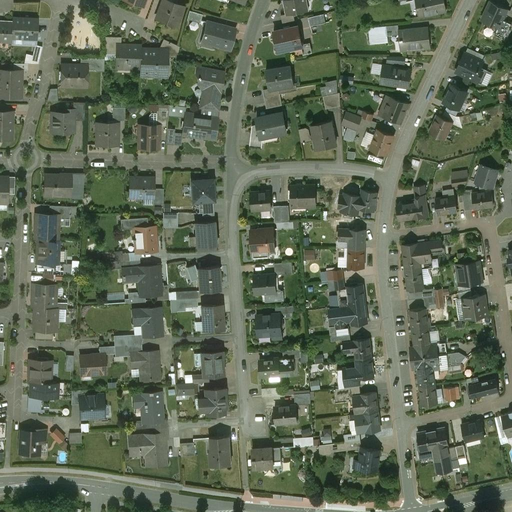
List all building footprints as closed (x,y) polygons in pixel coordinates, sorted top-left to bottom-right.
[(183,7),(165,0),(163,0),(163,1),(162,2),(160,5),(161,6),(156,18),(176,26),(183,7)] [(283,0),(286,14),(286,15),(293,14),(308,11),(306,0),(283,0)] [(415,0),(419,17),(446,11),(444,0),(415,0)] [(507,9),(490,1),(481,20),(498,28),(495,34),(504,39),(511,24),(502,20),(507,9)] [(202,14),(189,11),(187,19),(200,22),(202,14)] [(293,14),(286,15),(286,14),(281,15),(282,23),(295,20),(293,14)] [(323,14),(308,18),(310,26),(325,23),(323,14)] [(38,19),(12,18),(12,22),(11,38),(37,39),(38,19)] [(12,22),(0,21),(0,42),(11,43),(11,38),(12,22)] [(235,29),(207,22),(201,42),(230,50),(235,29)] [(298,26),(273,31),(278,52),(288,49),(302,46),(298,26)] [(386,26),(368,28),(369,35),(387,33),(386,26)] [(428,27),(399,31),(400,41),(403,40),(404,50),(430,47),(428,27)] [(121,37),(105,37),(105,52),(117,52),(117,45),(121,45),(121,37)] [(180,47),(163,39),(160,47),(160,50),(167,50),(167,57),(177,57),(180,47)] [(35,45),(30,63),(38,63),(42,47),(35,45)] [(121,45),(117,45),(117,52),(116,67),(140,68),(141,49),(141,46),(121,45)] [(160,50),(141,49),(140,68),(140,75),(166,76),(167,57),(167,50),(160,50)] [(478,52),(476,58),(482,61),(484,55),(478,52)] [(456,72),(475,81),(482,84),(488,71),(481,67),(484,62),(482,61),(476,58),(466,53),(465,53),(456,72)] [(404,56),(388,56),(388,62),(403,65),(404,56)] [(104,59),(80,58),(80,65),(87,66),(87,69),(103,69),(103,71),(104,71),(104,59)] [(80,65),(62,65),(61,86),(86,86),(87,69),(87,66),(80,65)] [(391,66),(384,65),(382,72),(380,74),(379,78),(381,80),(388,81),(391,66)] [(291,66),(266,70),(269,89),(269,90),(279,88),(294,86),(291,66)] [(398,67),(391,66),(388,81),(388,84),(409,87),(411,70),(398,68),(398,67)] [(225,73),(197,67),(196,73),(198,77),(197,77),(199,78),(198,83),(201,88),(204,88),(201,102),(207,103),(207,99),(219,101),(218,101),(222,82),(223,82),(225,73)] [(13,70),(0,69),(0,83),(19,84),(20,71),(22,71),(22,70),(13,70)] [(19,84),(0,83),(0,96),(21,97),(19,97),(19,84)] [(467,92),(452,84),(443,102),(459,110),(467,92)] [(49,88),(50,99),(58,98),(57,87),(49,88)] [(279,88),(269,90),(269,89),(263,90),(264,97),(280,94),(279,88)] [(340,93),(323,96),(326,109),(340,106),(340,93)] [(280,94),(264,97),(266,109),(282,105),(280,94)] [(408,103),(390,96),(386,106),(383,105),(379,115),(400,123),(408,103)] [(219,101),(207,99),(207,103),(201,102),(200,108),(206,109),(217,111),(219,101)] [(73,109),(64,109),(64,112),(52,112),(52,121),(54,123),(54,132),(73,132),(73,125),(75,123),(74,122),(75,120),(84,120),(85,102),(73,102),(73,109)] [(186,107),(169,105),(168,110),(168,115),(184,117),(184,116),(186,107)] [(125,107),(112,107),(112,120),(124,120),(125,107)] [(217,111),(206,109),(206,115),(209,115),(208,118),(217,119),(218,111),(217,111)] [(0,110),(0,124),(12,125),(13,111),(0,110)] [(168,110),(156,110),(156,125),(159,125),(159,126),(167,126),(168,115),(168,110)] [(362,117),(347,111),(342,124),(357,130),(361,117),(362,117)] [(374,115),(364,111),(362,117),(361,117),(362,118),(370,121),(371,121),(374,115)] [(282,112),(256,117),(259,131),(261,138),(263,138),(286,133),(282,112)] [(475,112),(460,116),(462,124),(477,120),(475,112)] [(208,118),(194,116),(194,113),(193,117),(184,116),(184,117),(182,134),(215,139),(217,119),(208,118)] [(453,122),(437,115),(429,132),(444,139),(453,122)] [(331,121),(311,125),(313,138),(310,139),(314,149),(317,149),(336,145),(331,121)] [(117,123),(97,123),(97,144),(117,145),(117,123)] [(12,125),(0,124),(0,138),(12,139),(12,125)] [(156,125),(140,125),(139,148),(157,148),(157,143),(159,143),(159,126),(159,125),(156,125)] [(175,129),(167,128),(165,144),(173,145),(175,129)] [(394,135),(378,129),(370,149),(386,155),(394,135)] [(259,131),(251,132),(249,147),(262,149),(263,138),(261,138),(259,131)] [(497,170),(481,165),(476,182),(492,188),(497,170)] [(467,170),(452,173),(453,178),(451,178),(453,186),(466,184),(468,176),(467,170)] [(63,175),(59,175),(45,174),(44,195),(45,195),(45,193),(70,194),(70,191),(83,191),(84,178),(66,178),(63,175)] [(154,177),(129,177),(129,192),(135,192),(135,197),(153,197),(154,186),(154,177)] [(190,179),(192,203),(216,201),(214,177),(190,179)] [(316,207),(315,186),(302,186),(302,185),(290,185),(291,204),(306,204),(306,207),(316,207)] [(425,185),(414,186),(415,196),(426,194),(425,185)] [(163,187),(154,186),(153,197),(152,204),(163,204),(163,187)] [(360,196),(345,193),(344,196),(341,196),(338,207),(342,208),(341,211),(342,211),(341,219),(346,219),(354,219),(355,207),(358,208),(362,189),(360,196)] [(378,192),(362,189),(358,208),(374,211),(378,192)] [(472,190),(464,190),(462,194),(465,210),(474,209),(472,193),(472,190)] [(472,193),(474,209),(493,206),(491,190),(472,193)] [(270,191),(251,192),(252,210),(271,209),(270,191)] [(416,201),(396,204),(399,220),(418,217),(418,218),(419,218),(419,217),(428,216),(428,217),(429,217),(426,194),(415,196),(416,201)] [(455,196),(436,198),(438,214),(457,211),(455,196)] [(70,206),(49,205),(49,214),(58,215),(58,218),(69,219),(70,206)] [(289,205),(281,206),(282,222),(290,221),(289,205)] [(282,222),(281,206),(274,206),(275,222),(277,222),(282,222)] [(178,213),(162,212),(163,227),(177,228),(178,213)] [(49,214),(36,214),(35,239),(38,239),(57,239),(58,218),(58,215),(49,214)] [(147,217),(120,219),(121,229),(132,228),(132,238),(132,240),(135,239),(136,252),(136,253),(139,252),(156,251),(155,226),(148,226),(147,217)] [(341,219),(329,220),(329,229),(339,229),(339,228),(347,229),(347,222),(346,222),(346,219),(341,219)] [(215,221),(195,223),(197,247),(217,245),(215,221)] [(282,222),(277,222),(277,229),(294,228),(293,221),(290,221),(282,222)] [(365,229),(350,229),(347,229),(339,228),(339,229),(339,240),(349,240),(349,248),(365,248),(365,229)] [(264,230),(259,231),(258,230),(250,231),(251,251),(252,251),(269,250),(275,250),(274,229),(264,229),(264,230)] [(57,239),(38,239),(37,263),(53,264),(52,273),(71,274),(72,264),(57,263),(58,240),(57,239)] [(441,240),(428,242),(430,253),(443,251),(441,240)] [(428,242),(402,245),(405,271),(421,269),(421,262),(430,261),(430,253),(428,242)] [(305,249),(306,258),(315,258),(315,248),(305,249)] [(365,248),(349,248),(349,266),(364,267),(365,248)] [(269,250),(252,251),(253,259),(269,257),(269,250)] [(136,252),(122,253),(122,261),(140,260),(139,252),(136,253),(136,252)] [(466,253),(458,254),(460,262),(468,261),(466,253)] [(140,260),(122,261),(123,268),(140,266),(140,260)] [(460,262),(457,263),(458,272),(460,272),(462,283),(462,284),(470,283),(482,281),(479,260),(468,261),(460,262)] [(292,262),(274,263),(275,274),(275,275),(292,273),(292,262)] [(123,268),(123,275),(122,275),(123,279),(124,281),(139,280),(140,296),(160,294),(159,281),(158,281),(157,266),(158,266),(158,265),(140,266),(123,268)] [(219,266),(198,268),(199,291),(220,290),(219,266)] [(342,269),(332,270),(333,280),(343,279),(342,269)] [(421,269),(405,271),(408,289),(424,288),(424,287),(421,269)] [(275,274),(253,275),(255,294),(268,293),(276,292),(276,291),(275,275),(275,274)] [(333,280),(328,281),(329,290),(337,289),(344,288),(343,279),(333,280)] [(470,283),(462,284),(462,283),(457,284),(458,293),(471,290),(470,283)] [(56,285),(33,284),(32,306),(35,307),(55,307),(55,300),(54,300),(54,286),(56,286),(56,285)] [(363,285),(347,287),(347,288),(349,305),(365,303),(363,285)] [(426,289),(424,287),(424,288),(408,289),(409,299),(424,298),(435,297),(443,295),(442,288),(434,289),(434,288),(426,289)] [(344,288),(337,289),(338,296),(339,307),(349,305),(347,288),(344,288)] [(281,291),(276,291),(276,292),(268,293),(269,302),(284,301),(283,291),(283,289),(281,289),(281,291)] [(197,290),(175,292),(176,300),(197,298),(197,290)] [(471,290),(458,293),(459,299),(463,298),(462,297),(472,296),(471,290)] [(472,296),(462,297),(463,298),(466,319),(488,316),(484,294),(472,296)] [(443,295),(435,297),(435,303),(436,307),(444,306),(443,295)] [(338,296),(330,297),(331,307),(331,308),(339,307),(338,296)] [(435,297),(424,298),(425,305),(435,303),(435,297)] [(197,298),(176,300),(176,308),(176,311),(185,310),(185,307),(197,307),(197,298)] [(339,307),(331,308),(331,307),(330,308),(332,323),(336,322),(337,326),(346,325),(345,321),(351,321),(351,324),(367,322),(365,303),(349,305),(339,307)] [(221,304),(201,305),(203,330),(223,329),(221,304)] [(296,306),(275,307),(276,314),(280,313),(280,314),(297,312),(296,306)] [(55,307),(35,307),(34,330),(35,330),(52,331),(56,331),(57,308),(55,307)] [(160,307),(131,309),(132,323),(131,323),(131,326),(134,326),(133,319),(142,319),(143,337),(162,335),(160,307)] [(426,308),(410,310),(413,328),(428,327),(427,322),(430,322),(430,317),(427,318),(426,308)] [(276,314),(256,315),(258,336),(282,335),(280,314),(280,313),(276,314)] [(346,325),(337,326),(329,327),(330,335),(331,335),(350,333),(349,324),(346,325)] [(413,328),(412,328),(415,346),(412,347),(413,358),(447,354),(446,343),(430,344),(428,327),(413,328)] [(52,331),(35,330),(34,339),(52,339),(52,331)] [(350,333),(331,335),(331,341),(351,339),(350,333)] [(124,335),(114,336),(114,345),(125,345),(124,337),(124,335)] [(124,337),(125,345),(141,344),(140,336),(124,337)] [(369,339),(354,340),(354,341),(343,342),(344,353),(355,351),(356,359),(372,357),(369,339)] [(125,345),(114,345),(115,353),(115,356),(130,355),(130,352),(141,351),(141,344),(125,345)] [(300,349),(283,351),(283,359),(301,357),(300,349)] [(141,351),(130,352),(130,355),(131,363),(139,362),(140,380),(160,378),(158,350),(141,351)] [(222,351),(201,352),(201,353),(204,353),(204,362),(202,362),(202,365),(203,376),(224,374),(222,351)] [(201,353),(194,353),(195,365),(202,365),(202,362),(204,362),(204,353),(201,353)] [(105,354),(80,355),(81,374),(106,373),(105,354)] [(447,354),(413,358),(414,368),(417,368),(419,386),(420,386),(435,384),(434,370),(449,368),(449,365),(447,354)] [(356,359),(357,367),(358,377),(359,377),(374,376),(372,357),(356,359)] [(278,358),(269,359),(270,359),(259,360),(260,377),(279,375),(278,363),(278,358)] [(51,361),(30,360),(29,382),(31,382),(31,381),(50,382),(51,361)] [(292,362),(278,363),(279,375),(293,374),(292,362)] [(461,363),(449,365),(449,368),(449,372),(462,371),(461,364),(461,363)] [(357,367),(344,369),(345,378),(345,381),(359,379),(359,377),(358,377),(357,367)] [(197,374),(175,376),(175,384),(195,383),(198,383),(197,374)] [(359,379),(345,381),(345,378),(338,379),(339,388),(349,387),(360,386),(359,379)] [(469,385),(472,398),(499,391),(496,378),(469,385)] [(311,380),(312,389),(321,388),(320,379),(311,380)] [(50,382),(31,381),(31,382),(32,382),(32,395),(31,395),(31,396),(57,397),(57,396),(56,396),(56,383),(57,383),(50,382)] [(195,383),(175,384),(176,392),(196,391),(195,383)] [(420,386),(419,386),(422,405),(437,403),(436,394),(441,394),(441,389),(436,389),(435,384),(420,386)] [(225,387),(205,389),(205,398),(197,399),(198,410),(206,409),(206,414),(226,413),(225,387)] [(339,388),(334,388),(336,402),(345,401),(344,397),(350,396),(350,393),(349,387),(339,388)] [(455,387),(445,388),(447,400),(456,399),(455,387)] [(273,388),(262,388),(262,396),(274,396),(273,388)] [(87,389),(72,390),(71,404),(80,404),(79,396),(88,395),(87,389)] [(161,391),(149,392),(140,393),(140,394),(133,394),(134,406),(143,406),(144,413),(142,413),(142,422),(150,422),(163,421),(163,420),(161,391)] [(376,392),(360,394),(360,395),(353,396),(355,413),(362,413),(378,411),(376,392)] [(310,393),(294,394),(295,404),(296,404),(296,405),(311,404),(310,393)] [(88,395),(79,396),(80,404),(81,418),(104,416),(103,409),(107,405),(103,401),(102,394),(88,395)] [(39,399),(27,399),(27,409),(38,409),(39,399)] [(295,404),(275,406),(276,415),(275,415),(276,424),(285,423),(286,424),(298,423),(296,405),(296,404),(295,404)] [(378,411),(362,413),(365,431),(366,431),(380,429),(378,411)] [(511,411),(501,415),(505,431),(507,436),(511,434),(511,411)] [(355,413),(350,414),(352,433),(352,434),(360,433),(366,433),(366,431),(365,431),(362,413),(355,413)] [(501,415),(495,417),(499,433),(505,431),(501,415)] [(480,420),(462,425),(466,441),(484,436),(480,420)] [(66,448),(69,443),(64,438),(66,435),(56,426),(49,434),(66,448)] [(166,427),(151,428),(151,434),(155,433),(155,439),(164,439),(167,438),(166,427)] [(445,428),(418,433),(419,441),(417,442),(420,458),(433,456),(433,453),(436,452),(440,472),(452,469),(459,467),(461,477),(462,477),(458,459),(451,460),(448,448),(448,445),(445,428)] [(46,430),(37,429),(37,432),(40,432),(40,441),(46,441),(46,430)] [(37,432),(30,432),(30,431),(20,430),(19,453),(39,454),(40,441),(40,432),(37,432)] [(164,439),(155,439),(155,433),(151,434),(129,435),(130,450),(145,449),(146,465),(166,463),(164,439)] [(352,433),(344,434),(345,442),(361,440),(360,433),(352,434),(352,433)] [(229,436),(209,437),(211,465),(231,464),(229,436)] [(313,437),(294,438),(294,447),(314,446),(313,437)] [(345,442),(331,444),(332,451),(361,448),(361,447),(361,440),(345,442)] [(193,442),(180,443),(181,456),(194,455),(193,442)] [(331,444),(319,445),(320,454),(330,453),(332,451),(331,444)] [(464,445),(456,446),(458,459),(466,457),(464,445)] [(456,446),(448,448),(451,460),(458,459),(456,446)] [(280,447),(264,448),(264,449),(252,450),(253,467),(273,466),(273,459),(281,458),(280,447)] [(380,450),(361,447),(361,448),(358,468),(377,471),(380,450)]
